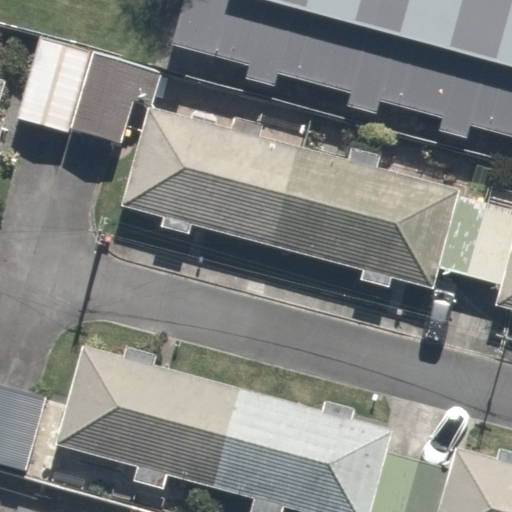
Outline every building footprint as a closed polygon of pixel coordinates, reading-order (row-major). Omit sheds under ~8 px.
[(511,0),(191,0),(175,61),(511,153),(511,0)] [(134,74),(37,43),(13,121),(109,151),(134,74)] [(511,200),(151,98),(119,213),(427,301),(436,270),(491,286),(485,307),(511,314),(511,200)] [(376,451),(381,439),(75,339),(40,449),(123,476),(120,485),(156,497),(161,483),(236,507),(233,511),(279,511),(283,501),(315,511),(511,511),(511,464),(446,443),(436,471),(376,451)] [(47,401),(0,384),(0,473),(21,480),(47,401)]
